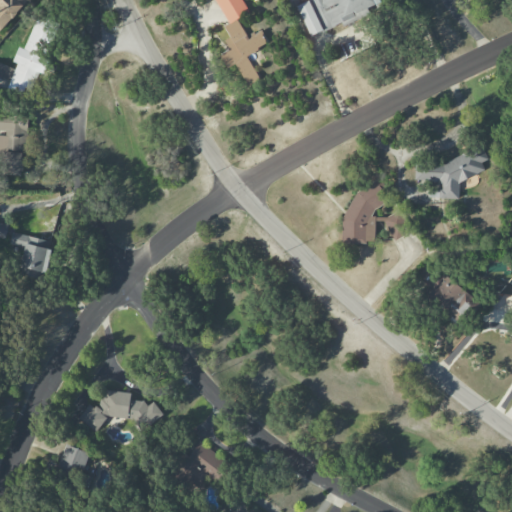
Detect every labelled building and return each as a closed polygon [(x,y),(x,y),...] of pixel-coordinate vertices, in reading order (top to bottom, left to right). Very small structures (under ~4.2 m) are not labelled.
[(0,0),(0,6),(0,7),(0,6),(0,30),(0,31),(29,0),(0,0)] [(215,0),(229,24),(225,26),(231,37),(225,41),(230,50),(219,56),(226,69),(236,63),(248,85),(259,79),(247,56),(269,43),(261,30),(248,38),(237,19),(249,12),(242,0),(215,0)] [(307,0),(308,2),(298,5),(309,36),(383,8),(379,0),(307,0)] [(0,63),(0,92),(1,93),(6,87),(11,90),(22,94),(24,88),(32,91),(33,87),(42,75),(58,25),(35,17),(25,49),(19,47),(12,67),(0,63)] [(0,130),(4,131),(4,136),(0,135),(0,152),(4,153),(4,175),(25,176),(27,115),(0,114),(0,130)] [(459,199),(459,182),(485,171),(481,162),(488,159),(483,147),(481,146),(437,165),(423,164),(415,167),(414,183),(425,184),(430,182),(439,182),(442,189),(439,190),(439,199),(459,199)] [(346,243),(375,243),(374,205),(385,205),(385,186),(345,186),(346,243)] [(410,234),(401,211),(384,217),(392,240),(410,234)] [(8,223),(0,222),(0,239),(5,240),(8,223)] [(52,241),(12,233),(9,245),(24,248),(18,275),(44,280),(52,241)] [(475,300),(428,263),(412,283),(459,321),(475,300)] [(108,416),(133,420),(147,431),(163,411),(152,402),(149,405),(136,395),(102,390),(100,407),(88,405),(78,418),(96,432),(108,416)] [(215,483),(229,463),(198,441),(176,473),(197,488),(205,476),(215,483)] [(89,453),(66,444),(55,472),(78,481),(89,453)]
